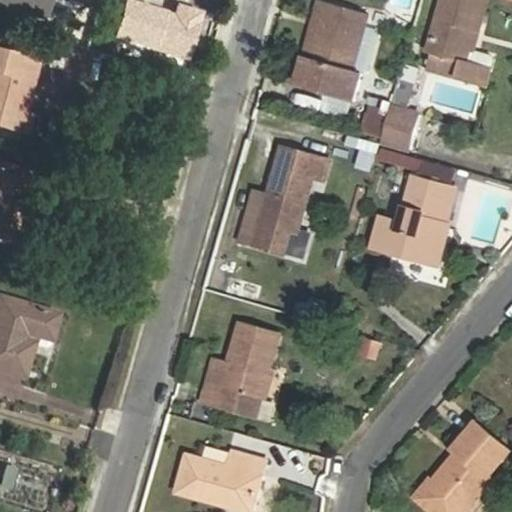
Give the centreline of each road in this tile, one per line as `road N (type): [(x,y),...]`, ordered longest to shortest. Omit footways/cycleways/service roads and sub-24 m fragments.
road 1 (residential): [(121,511),(258,0)]
road 2 (residential): [(511,287),(364,472),(356,511)]
